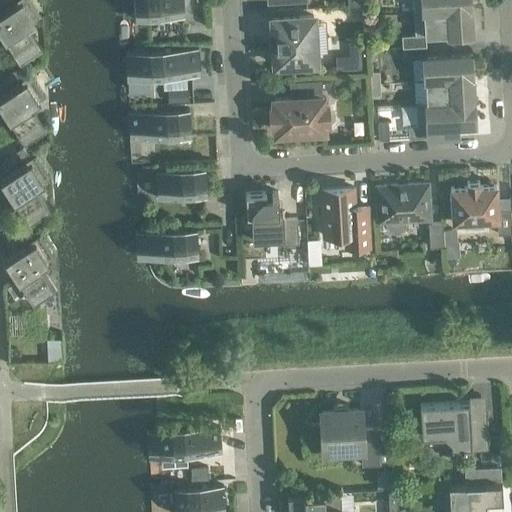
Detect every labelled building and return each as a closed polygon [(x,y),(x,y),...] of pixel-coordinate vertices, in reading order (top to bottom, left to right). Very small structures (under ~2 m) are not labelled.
[(15,0),(0,10),(0,31),(5,39),(19,61),(42,46),(27,25),(41,16),(30,0),(15,0)] [(183,0),(134,0),(135,19),(185,16),(183,0)] [(468,0),(413,0),(414,13),(469,10),(468,0)] [(470,32),(469,10),(414,13),(416,35),(402,36),(402,48),(426,46),(426,35),(470,32)] [(287,64),(288,68),(299,67),(298,63),(316,63),(313,16),(272,18),(273,37),(273,38),(274,45),(273,45),(274,46),(275,65),(287,64)] [(199,49),(125,53),(127,79),(200,75),(199,49)] [(364,54),(334,56),(335,71),(365,70),(364,54)] [(426,80),(426,81),(471,78),(470,55),(412,59),(414,81),(426,80)] [(22,75),(17,67),(0,78),(0,85),(2,88),(22,75)] [(369,72),(370,84),(380,83),(379,71),(369,72)] [(0,94),(0,104),(10,120),(24,142),(46,127),(32,105),(45,97),(31,74),(0,94)] [(365,78),(354,78),(354,91),(366,91),(365,78)] [(472,100),(471,78),(426,81),(427,102),(472,100)] [(290,131),(290,135),(311,134),(311,130),(324,129),(324,120),(329,120),(328,104),(323,104),(322,96),(321,80),(297,81),(298,97),(274,99),(275,107),(269,107),(270,123),(276,123),(276,131),(290,131)] [(381,95),(380,83),(370,84),(370,96),(381,95)] [(189,89),(168,90),(169,103),(190,102),(189,89)] [(473,122),(472,100),(427,102),(417,103),(419,125),(428,125),(429,137),(448,136),(448,124),(473,122)] [(190,109),(128,113),(130,139),(192,136),(190,109)] [(378,121),(379,139),(389,139),(388,121),(378,121)] [(27,156),(22,148),(1,161),(6,169),(27,156)] [(0,177),(0,178),(14,200),(28,222),(51,208),(36,186),(50,177),(35,155),(0,177)] [(157,198),(195,196),(193,169),(156,171),(157,198)] [(452,221),(497,219),(498,234),(511,234),(511,208),(498,209),(496,185),(480,186),(479,181),(467,182),(467,187),(450,188),(452,221)] [(407,186),(407,182),(397,182),(397,186),(397,185),(396,185),(395,185),(376,186),(378,221),(387,221),(387,225),(390,229),(394,231),(399,231),(403,228),(405,224),(404,220),(430,218),(428,183),(409,184),(408,184),(408,185),(407,185),(407,186)] [(371,246),(369,205),(367,205),(367,204),(355,204),(354,187),(321,189),(324,236),(344,235),(345,247),(371,246)] [(266,196),(266,192),(245,193),(247,215),(251,215),(253,240),(283,239),(284,245),(299,244),(298,218),(284,219),(283,212),(279,212),(278,191),(271,192),(271,195),(266,196)] [(443,222),(429,223),(430,247),(444,246),(443,222)] [(31,236),(26,228),(6,241),(11,249),(31,236)] [(197,229),(147,232),(149,259),(198,256),(197,229)] [(458,230),(444,231),(444,242),(459,241),(458,230)] [(4,258),(19,280),(33,302),(55,287),(50,279),(41,266),(54,257),(40,235),(4,258)] [(16,281),(7,286),(16,299),(24,294),(16,281)] [(489,441),(488,413),(470,414),(470,402),(420,405),(422,437),(445,436),(451,441),(451,448),(463,448),(463,449),(466,449),(466,447),(472,447),(472,442),(489,441)] [(379,464),(377,427),(361,428),(360,409),(348,410),(348,405),(333,406),(333,411),(321,411),(322,423),(309,424),(310,439),(323,438),(324,450),(361,448),(362,465),(379,464)] [(220,427),(159,430),(161,469),(189,467),(188,456),(222,454),(220,427)] [(502,484),(502,483),(448,486),(448,487),(449,487),(450,511),(486,511),(485,502),(502,501),(501,484),(502,484)] [(175,511),(225,511),(224,485),(174,488),(175,511)] [(388,489),(389,511),(398,511),(397,489),(388,489)] [(341,492),(287,495),(287,496),(288,496),(288,511),(341,511),(340,493),(341,493),(341,492)]
